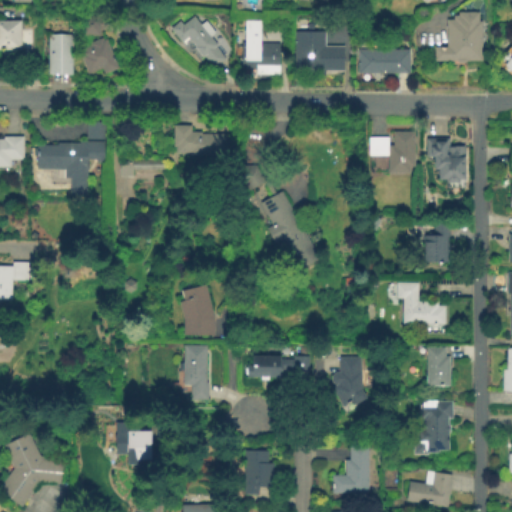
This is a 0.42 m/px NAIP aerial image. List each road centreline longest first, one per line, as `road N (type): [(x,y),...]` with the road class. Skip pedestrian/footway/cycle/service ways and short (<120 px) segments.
road 1 (residential): [(479,105),(0,98)]
road 2 (residential): [(479,105),(479,511)]
road 3 (residential): [(249,416),(289,426),(301,438),(300,511)]
